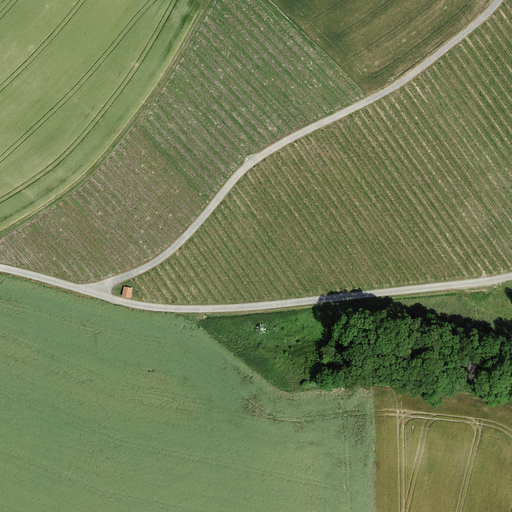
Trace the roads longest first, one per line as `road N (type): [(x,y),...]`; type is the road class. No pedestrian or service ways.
road 1 (track): [(502,0),(401,85),(258,159),(158,262),(81,290)]
road 2 (track): [(0,268),(118,302),(181,310),(511,276)]
